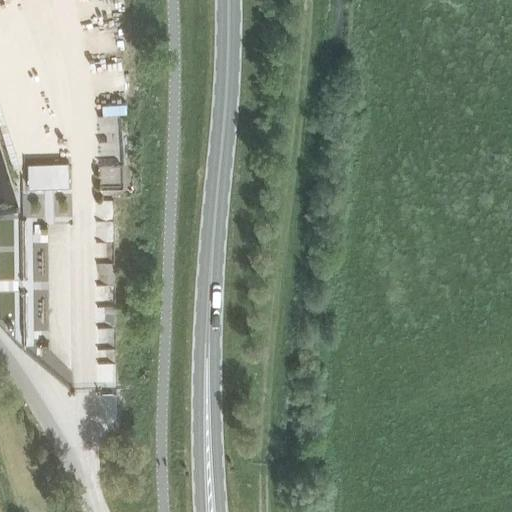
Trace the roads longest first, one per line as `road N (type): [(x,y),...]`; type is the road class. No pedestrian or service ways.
road 1 (track): [(264,511),(268,349),(315,0)]
road 2 (primary): [(205,398),(227,0)]
